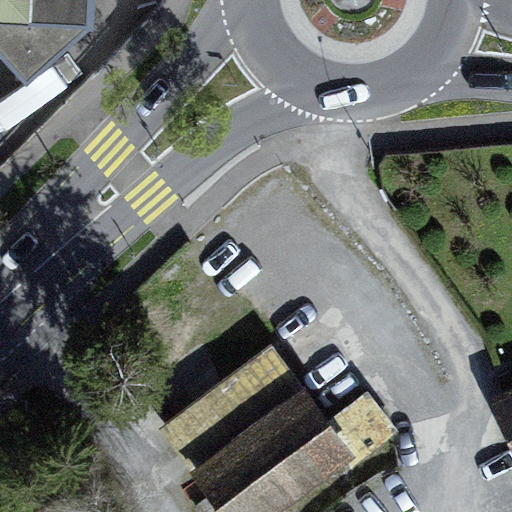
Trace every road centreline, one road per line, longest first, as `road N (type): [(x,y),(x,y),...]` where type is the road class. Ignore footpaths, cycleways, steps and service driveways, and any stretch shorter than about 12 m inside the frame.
road 1 (primary): [(0,302),(131,172),(272,51)]
road 2 (primary): [(272,51),(315,83),(354,91),(417,70),(446,36)]
